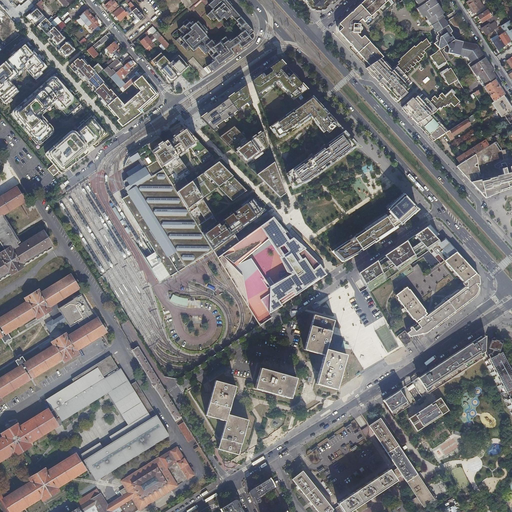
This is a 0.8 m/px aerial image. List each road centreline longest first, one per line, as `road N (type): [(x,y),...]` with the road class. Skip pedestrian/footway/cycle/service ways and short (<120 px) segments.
road 1 (residential): [(228,482),(172,393),(441,209)]
road 2 (primary): [(511,255),(310,35)]
road 3 (secondary): [(236,478),(422,361)]
road 4 (primary): [(295,50),(441,209)]
road 5 (residential): [(172,100),(58,193)]
road 6 (residential): [(172,100),(88,0)]
road 7 (residential): [(265,16),(252,49),(172,100)]
road 8 (residential): [(186,116),(268,56),(295,50)]
